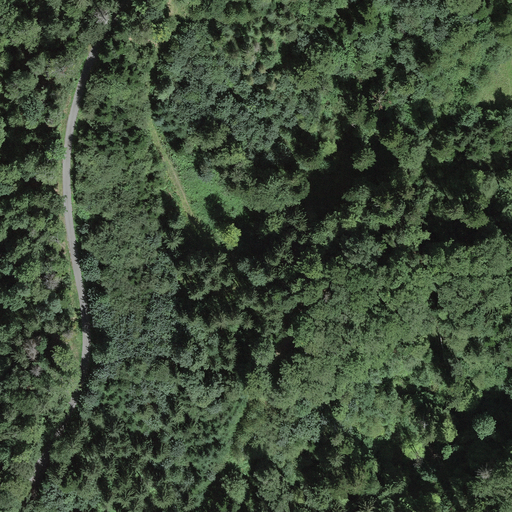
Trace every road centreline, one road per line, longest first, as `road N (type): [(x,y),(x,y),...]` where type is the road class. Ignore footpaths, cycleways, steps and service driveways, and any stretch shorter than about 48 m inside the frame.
road 1 (track): [(202,511),(241,413),(293,322),(280,286),(240,266),(203,233),(154,130),(150,77),(175,19),(173,0)]
road 2 (track): [(126,0),(83,73),(69,124),(65,180),(87,356),(77,395),(37,469)]
